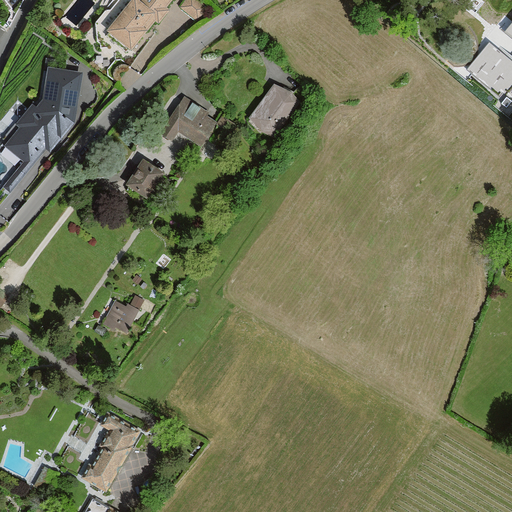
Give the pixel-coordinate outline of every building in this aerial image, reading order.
[(104,9),(94,22),(97,41),(119,58),(129,47),(145,27),(146,29),(154,18),(158,21),(167,10),(164,7),(169,0),(117,0),(109,9),(104,9)] [(197,0),(186,0),(181,7),(199,21),(209,9),(197,0)] [(24,161),(2,187),(10,193),(34,163),(33,162),(45,146),(50,150),(74,121),(81,74),(49,68),(44,100),(37,108),(33,106),(17,125),(21,128),(7,146),(24,161)] [(293,95),(273,85),(248,119),(260,134),(272,141),(299,105),(293,95)] [(10,110),(20,117),(29,104),(19,97),(10,110)] [(160,132),(171,139),(178,129),(201,145),(215,123),(207,117),(209,115),(184,98),(160,132)] [(238,126),(221,115),(215,123),(232,134),(238,126)] [(165,173),(143,159),(127,185),(149,199),(165,173)] [(0,306),(1,307),(8,296),(0,290),(0,306)] [(142,308),(147,299),(138,294),(133,303),(142,308)] [(128,334),(139,311),(127,304),(126,307),(115,300),(105,320),(122,326),(121,331),(128,334)] [(89,465),(83,477),(105,490),(139,431),(108,413),(102,424),(112,430),(109,434),(108,433),(101,445),(104,447),(92,467),(89,465)] [(0,511),(7,511),(12,505),(0,498),(0,511)] [(115,511),(92,499),(85,511),(115,511)]
